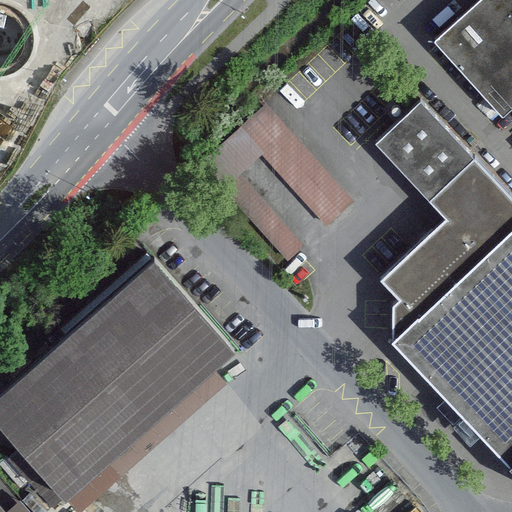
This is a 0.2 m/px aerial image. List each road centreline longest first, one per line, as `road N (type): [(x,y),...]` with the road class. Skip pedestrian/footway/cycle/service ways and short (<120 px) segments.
road 1 (unclassified): [(477,511),(102,120)]
road 2 (secondary): [(102,120),(215,0)]
road 3 (secondary): [(0,230),(102,120)]
